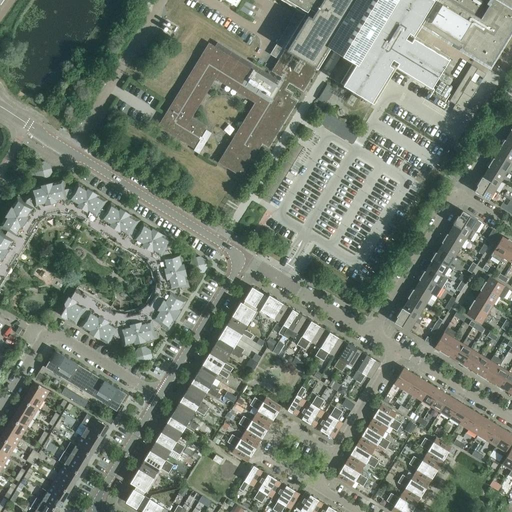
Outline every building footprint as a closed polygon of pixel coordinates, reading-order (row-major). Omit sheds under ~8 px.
[(206,127),(191,118),(217,76),(256,100),(218,163),(242,177),(262,143),(269,147),(297,101),(288,95),(290,92),(285,89),(289,82),(303,91),(317,69),(318,69),(331,48),(335,50),(328,61),(335,66),(342,55),(353,61),(340,83),(360,95),(374,104),(396,68),(430,89),(450,57),(416,36),(423,25),(491,66),(511,31),(511,0),(282,0),(305,14),(284,48),(285,49),(271,71),(281,78),(280,81),(249,62),(217,43),(215,46),(209,43),(165,115),(168,117),(161,128),(193,148),(206,127)] [(462,114),(486,74),(477,68),(453,109),(462,114)] [(331,86),(328,84),(318,99),(321,101),(329,100),(330,98),(332,96),(333,93),(331,86)] [(353,144),(360,132),(325,111),(317,122),(353,144)] [(505,140),(504,140),(502,144),(511,150),(511,137),(508,135),(505,140)] [(499,148),(500,149),(497,154),(511,162),(511,150),(502,144),(499,148)] [(494,159),(493,158),(491,162),(506,172),(511,162),(497,154),(494,159)] [(52,172),(50,165),(44,162),(38,163),(34,169),(36,176),(42,179),(48,178),(52,172)] [(488,167),(489,167),(486,172),(501,181),(506,172),(491,162),(488,167)] [(483,177),(482,176),(479,181),(495,191),(501,181),(486,172),(483,177)] [(68,189),(66,189),(63,181),(48,184),(47,183),(45,184),(45,185),(29,189),(31,197),(29,198),(27,200),(26,201),(26,202),(28,205),(31,206),(31,207),(28,211),(37,216),(41,223),(41,222),(44,223),(46,221),(46,219),(53,217),(55,217),(55,216),(62,215),(63,217),(66,217),(68,216),(69,208),(74,200),(70,197),(71,197),(70,197),(72,194),(72,191),(72,190),(71,189),(68,189)] [(474,191),(489,200),(495,191),(479,181),(477,185),(478,186),(474,191)] [(93,192),(94,192),(91,190),(91,191),(77,183),(72,190),(72,191),(72,194),(70,197),(71,197),(70,197),(74,200),(69,208),(68,216),(82,224),(88,219),(93,212),(97,214),(97,213),(98,214),(99,211),(102,209),(107,201),(93,192)] [(26,202),(26,201),(20,198),(18,197),(10,211),(9,210),(8,212),(8,213),(0,226),(8,232),(11,232),(14,234),(14,233),(15,234),(17,230),(25,234),(33,236),(37,230),(38,229),(38,228),(41,223),(37,216),(28,211),(31,207),(31,206),(28,205),(26,202)] [(124,210),(123,211),(107,201),(102,209),(99,211),(98,214),(97,213),(97,214),(93,212),(88,219),(82,224),(107,239),(106,240),(108,241),(108,240),(121,248),(122,250),(124,252),(126,251),(133,256),(134,247),(139,240),(139,239),(135,237),(136,237),(135,236),(137,234),(137,230),(142,222),(126,212),(126,211),(124,210)] [(482,223),(462,211),(459,216),(458,215),(456,220),(476,232),(482,223)] [(453,224),(454,225),(451,230),(466,239),(470,242),(476,232),(456,220),(453,224)] [(156,230),(156,231),(142,222),(137,230),(137,234),(135,236),(136,237),(135,237),(139,239),(139,240),(134,247),(133,256),(139,259),(140,260),(141,260),(146,264),(153,259),(158,251),(162,253),(163,253),(164,251),(167,249),(167,248),(172,241),(158,232),(159,231),(156,230)] [(0,285),(2,287),(6,281),(8,280),(10,277),(9,275),(17,262),(17,263),(18,261),(26,248),(28,248),(30,245),(29,243),(32,238),(33,236),(25,234),(17,230),(15,234),(14,233),(14,234),(11,232),(8,232),(0,226),(0,285)] [(448,234),(447,234),(444,238),(460,248),(466,239),(451,230),(448,234)] [(511,241),(508,239),(508,240),(502,237),(491,256),(500,261),(503,257),(511,242),(511,241)] [(442,243),(443,243),(440,248),(455,257),(460,248),(444,238),(442,243)] [(511,242),(503,257),(511,262),(511,242)] [(169,249),(167,248),(167,249),(164,251),(163,253),(162,253),(158,251),(153,259),(146,264),(147,264),(146,266),(148,269),(150,269),(152,276),(152,277),(185,269),(185,267),(184,268),(180,252),(172,254),(171,252),(169,249)] [(437,253),(436,252),(433,257),(449,266),(455,257),(440,248),(437,253)] [(203,273),(207,267),(205,260),(200,257),(193,258),(190,264),(191,271),(197,274),(203,273)] [(430,261),(431,262),(428,267),(443,276),(449,266),(433,257),(430,261)] [(425,271),(424,271),(422,275),(442,288),(448,278),(443,276),(428,267),(425,271)] [(95,335),(96,335),(109,344),(114,336),(115,337),(119,338),(121,337),(123,346),(138,342),(139,343),(141,342),(141,341),(157,338),(155,329),(157,328),(159,327),(160,325),(168,329),(176,316),(177,316),(179,314),(178,313),(186,300),(179,295),(180,293),(180,290),(180,288),(188,286),(185,270),(186,270),(185,269),(152,277),(152,278),(152,277),(154,284),(152,286),(152,289),(153,291),(149,297),(149,296),(148,298),(149,298),(145,304),(143,304),(140,306),(140,308),(133,309),(131,310),(124,312),(123,310),(120,309),(118,311),(112,307),(112,306),(94,335),(95,336),(95,335)] [(419,280),(420,280),(417,285),(432,294),(437,297),(442,288),(422,275),(419,280)] [(509,289),(490,277),(486,282),(485,281),(483,286),(498,295),(504,298),(509,289)] [(78,286),(77,289),(71,285),(66,294),(69,296),(64,303),(65,306),(66,306),(61,314),(60,315),(62,316),(63,315),(93,334),(92,335),(94,335),(112,306),(111,306),(98,298),(97,296),(95,294),(92,295),(80,287),(78,286)] [(414,290),(413,289),(410,294),(426,303),(432,294),(417,285),(414,290)] [(480,290),(481,291),(478,296),(493,305),(498,295),(483,286),(480,290)] [(241,302),(229,320),(244,329),(257,308),(279,321),(288,306),(269,295),(268,298),(262,294),(263,293),(252,287),(244,300),(245,300),(243,303),(241,302)] [(408,298),(409,299),(406,303),(421,313),(426,303),(410,294),(408,298)] [(475,300),(474,300),(471,304),(487,314),(493,305),(478,296),(475,300)] [(403,308),(402,308),(399,312),(415,322),(420,325),(425,315),(421,313),(406,303),(403,308)] [(469,308),(470,309),(466,314),(481,323),(487,314),(471,304),(469,308)] [(279,321),(278,321),(284,325),(278,333),(283,336),(285,332),(297,312),(288,306),(279,321)] [(297,333),(306,318),(297,312),(285,332),(294,338),(297,333)] [(396,316),(397,317),(394,322),(409,331),(415,322),(399,312),(396,316)] [(456,312),(454,316),(462,321),(464,316),(456,312)] [(302,336),(297,345),(301,347),(316,323),(306,318),(297,333),(302,336)] [(242,334),(251,339),(253,335),(244,329),(229,320),(224,330),(239,339),(242,334)] [(305,350),(310,341),(315,344),(325,329),(316,323),(301,347),(305,350)] [(475,323),(473,327),(477,330),(480,332),(482,327),(479,326),(475,323)] [(19,327),(15,333),(22,336),(25,331),(19,327)] [(440,350),(439,351),(444,354),(454,338),(456,334),(447,328),(435,347),(440,350)] [(321,347),(315,356),(320,358),(334,334),(325,329),(315,344),(321,347)] [(244,349),(236,344),(239,339),(224,330),(218,339),(242,353),(244,349)] [(324,361),(329,352),(334,355),(343,340),(334,334),(320,358),(324,361)] [(277,342),(270,338),(267,342),(274,346),(277,342)] [(448,357),(449,356),(454,359),(463,344),(454,338),(444,354),(448,357)] [(231,352),(239,358),(242,353),(218,339),(212,348),(228,357),(231,352)] [(339,359),(334,367),(338,370),(352,346),(343,340),(334,355),(339,359)] [(459,362),(458,363),(462,365),(472,349),(463,344),(454,359),(459,362)] [(276,346),(273,352),(278,355),(281,349),(276,346)] [(342,372),(347,364),(352,367),(362,351),(352,346),(338,370),(342,372)] [(136,361),(142,364),(148,363),(152,357),(150,351),(144,348),(138,349),(134,354),(136,361)] [(207,358),(230,372),(233,368),(224,363),(228,357),(212,348),(207,358)] [(467,368),(467,367),(472,370),(481,355),(472,349),(462,365),(467,368)] [(116,411),(127,394),(56,350),(45,367),(116,411)] [(357,370),(352,378),(356,381),(371,357),(362,351),(352,367),(357,370)] [(256,354),(252,359),(253,360),(257,363),(261,357),(257,354),(256,354)] [(477,373),(476,374),(481,376),(490,361),(481,355),(472,370),(477,373)] [(485,379),(486,378),(491,381),(500,366),(503,361),(494,355),(490,361),(481,376),(485,379)] [(360,383),(366,375),(371,378),(380,363),(371,357),(356,381),(360,383)] [(293,364),(299,367),(302,362),(296,359),(293,364)] [(229,374),(205,360),(200,369),(215,378),(218,373),(227,378),(229,374)] [(248,362),(245,368),(253,373),(256,367),(248,362)] [(495,384),(495,385),(499,388),(509,372),(500,366),(491,381),(495,384)] [(403,368),(394,383),(404,389),(413,374),(403,368)] [(220,389),(212,384),(215,378),(200,369),(194,378),(218,393),(220,389)] [(504,390),(504,389),(509,392),(511,387),(511,373),(509,372),(499,388),(504,390)] [(35,378),(42,383),(45,378),(38,373),(35,378)] [(243,373),(240,377),(247,381),(249,377),(243,373)] [(413,395),(422,380),(413,374),(404,389),(413,395)] [(207,392),(215,397),(218,393),(194,378),(188,387),(204,397),(207,392)] [(422,401),(431,385),(422,380),(413,395),(422,401)] [(340,386),(332,381),(329,386),(337,391),(338,391),(340,386)] [(49,391),(34,382),(29,391),(44,400),(49,391)] [(431,385),(422,401),(431,406),(441,391),(431,385)] [(340,386),(338,391),(343,394),(346,389),(341,386),(340,386)] [(209,407),(200,402),(204,397),(188,387),(183,397),(206,411),(209,407)] [(301,397),(306,389),(302,387),(289,407),(287,410),(297,416),(306,401),(301,397)] [(87,402),(65,388),(61,394),(84,407),(87,402)] [(44,400),(29,391),(23,400),(38,410),(44,400)] [(440,412),(450,397),(441,391),(431,406),(440,412)] [(230,394),(227,399),(234,403),(237,398),(230,394)] [(317,396),(312,404),(306,401),(297,416),(306,422),(320,398),(317,396)] [(195,410),(204,415),(206,411),(183,397),(177,406),(192,415),(195,410)] [(263,403),(255,398),(252,401),(276,416),(281,406),(266,397),(263,403)] [(450,397),(440,412),(450,418),(459,402),(450,397)] [(319,409),(324,401),(320,398),(306,422),(315,427),(325,412),(319,409)] [(355,404),(346,399),(342,405),(351,411),(355,404)] [(17,410),(32,419),(38,410),(23,400),(17,410)] [(250,405),(258,410),(255,416),(270,425),(276,416),(252,401),(250,405)] [(459,423),(469,408),(459,402),(450,418),(459,423)] [(397,413),(381,404),(376,413),(399,427),(401,423),(393,419),(397,413)] [(198,426),(189,421),(192,415),(177,406),(171,415),(195,430),(198,426)] [(335,407),(330,415),(325,412),(315,427),(325,433),(339,409),(335,407)] [(468,429),(478,414),(469,408),(459,423),(468,429)] [(338,420),(343,412),(339,409),(325,433),(334,439),(343,423),(338,420)] [(32,419),(17,410),(12,419),(27,428),(32,419)] [(389,426),(397,431),(399,427),(376,413),(370,422),(385,432),(389,426)] [(82,423),(87,427),(103,436),(109,427),(87,414),(82,423)] [(478,435),(487,419),(478,414),(468,429),(478,435)] [(107,415),(104,420),(111,425),(114,420),(107,415)] [(251,421),(243,416),(241,420),(264,434),(270,425),(255,416),(251,421)] [(194,432),(170,418),(164,427),(179,436),(183,431),(191,436),(194,432)] [(6,428),(21,437),(27,428),(12,419),(6,428)] [(487,419),(478,435),(487,440),(497,425),(487,419)] [(239,424),(247,428),(243,434),(259,443),(264,434),(241,420),(239,424)] [(410,421),(404,430),(407,432),(410,433),(412,430),(415,424),(410,421)] [(390,442),(382,437),(385,432),(370,422),(364,431),(388,446),(390,442)] [(496,446),(506,431),(497,425),(487,440),(496,446)] [(103,436),(87,427),(81,436),(97,446),(103,436)] [(185,446),(176,441),(179,436),(164,427),(159,436),(182,451),(185,446)] [(21,437),(6,428),(0,438),(15,447),(21,437)] [(377,445),(385,449),(388,446),(364,431),(359,441),(374,450),(377,445)] [(506,452),(511,442),(511,434),(506,431),(496,446),(506,452)] [(240,439),(232,434),(230,438),(253,453),(259,443),(243,434),(240,439)] [(97,446),(81,436),(76,445),(92,455),(97,446)] [(171,449),(180,455),(182,451),(159,436),(153,445),(168,455),(171,449)] [(0,437),(0,449),(10,456),(15,447),(0,438),(0,437)] [(433,443),(425,438),(423,442),(446,456),(452,446),(436,437),(433,443)] [(228,442),(232,444),(236,447),(232,453),(247,462),(253,453),(230,438),(228,442)] [(379,460),(371,455),(374,450),(359,441),(353,450),(376,464),(379,460)] [(65,451),(70,454),(86,464),(92,455),(76,445),(70,442),(65,451)] [(420,445),(428,450),(425,456),(440,465),(446,456),(423,442),(420,445)] [(174,465),(165,460),(168,455),(153,445),(147,455),(171,469),(174,465)] [(185,446),(182,451),(186,453),(192,457),(195,452),(185,446)] [(511,448),(502,464),(511,470),(511,468),(511,448)] [(10,456),(0,449),(0,462),(4,465),(10,456)] [(366,463),(374,468),(376,464),(353,450),(348,459),(363,468),(366,463)] [(86,464),(70,454),(64,464),(80,474),(86,464)] [(160,468),(169,473),(171,469),(147,455),(142,464),(156,473),(157,473),(160,468)] [(223,459),(216,455),(213,460),(220,464),(223,459)] [(422,461),(414,456),(411,460),(435,474),(440,465),(425,456),(422,461)] [(368,479),(360,474),(363,468),(348,459),(342,468),(365,483),(368,479)] [(409,464),(417,469),(414,474),(429,483),(435,474),(411,460),(409,464)] [(80,474),(64,464),(58,473),(74,483),(80,474)] [(156,473),(142,464),(130,483),(136,486),(134,489),(126,502),(136,508),(137,507),(142,511),(141,511),(166,511),(168,510),(143,494),(156,473)] [(232,466),(226,464),(222,468),(223,474),(229,476),(233,472),(232,466)] [(243,491),(248,483),(254,487),(263,471),(253,466),(239,489),(243,491)] [(355,481),(363,486),(365,483),(342,468),(336,478),(351,487),(355,481)] [(259,490),(254,498),(258,500),(272,477),(263,471),(254,487),(259,490)] [(74,483),(58,473),(53,482),(69,492),(74,483)] [(410,480),(402,475),(400,479),(423,493),(429,483),(414,474),(410,480)] [(262,503),(267,495),(272,498),(282,483),(272,477),(258,500),(262,503)] [(398,482),(406,487),(402,493),(418,502),(423,493),(400,479),(398,482)] [(69,492),(53,482),(47,491),(63,501),(69,492)] [(278,501),(273,509),(276,511),(291,488),(282,483),(272,498),(278,501)] [(36,497),(42,501),(58,510),(63,501),(47,491),(42,488),(36,497)] [(183,488),(179,493),(184,497),(187,491),(183,488)] [(291,509),(300,494),(291,488),(276,511),(277,511),(281,511),(285,506),(291,509)] [(305,492),(296,507),(301,511),(300,511),(305,511),(315,498),(305,492)] [(399,498),(391,493),(389,497),(412,511),(418,502),(402,493),(399,498)] [(199,500),(198,501),(203,504),(206,498),(202,496),(199,500)] [(391,511),(392,511),(411,511),(412,511),(389,497),(386,501),(394,506),(391,511)] [(318,511),(324,503),(315,498),(305,511),(318,511)] [(36,510),(38,511),(56,511),(58,510),(42,501),(36,510)] [(331,511),(333,509),(324,503),(318,511),(331,511)]
